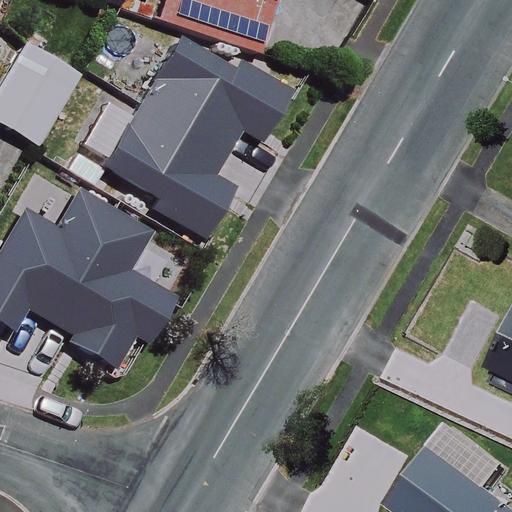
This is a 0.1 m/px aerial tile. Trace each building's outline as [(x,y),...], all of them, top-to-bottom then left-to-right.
[(118,0),(96,0),(95,4),(111,13),(118,0)] [(154,0),(146,25),(256,61),(275,0),(154,0)] [(73,78),(19,47),(0,79),(0,132),(30,150),(73,78)] [(167,218),(107,148),(0,240),(0,244),(59,312),(167,218)] [(511,326),(490,357),(511,373),(511,326)] [(507,467),(453,426),(394,505),(404,511),(511,511),(511,499),(493,486),(507,467)]
